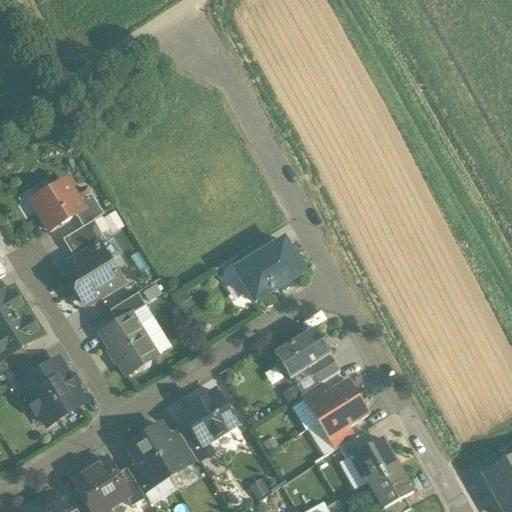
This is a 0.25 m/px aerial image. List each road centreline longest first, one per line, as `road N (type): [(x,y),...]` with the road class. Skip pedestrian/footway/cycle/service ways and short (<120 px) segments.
road 1 (residential): [(333,288),(186,9)]
road 2 (residential): [(116,427),(333,288)]
road 3 (residential): [(461,511),(333,288)]
road 4 (residential): [(116,427),(11,256)]
road 5 (residential): [(0,498),(116,427)]
